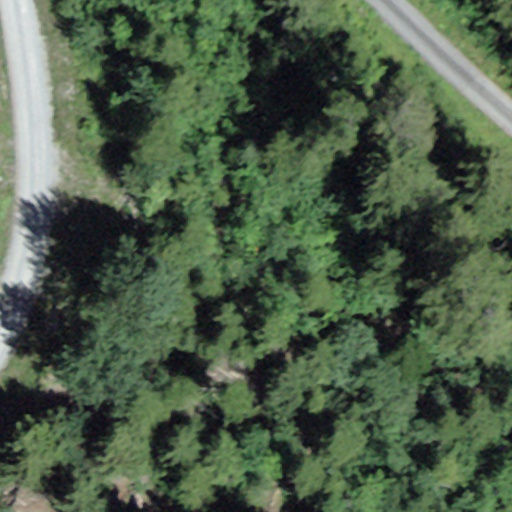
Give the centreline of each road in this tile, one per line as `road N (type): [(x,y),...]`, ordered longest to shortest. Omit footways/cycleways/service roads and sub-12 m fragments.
road 1 (track): [(11,0),(36,190),(0,333)]
road 2 (unclassified): [(511,132),(379,0)]
